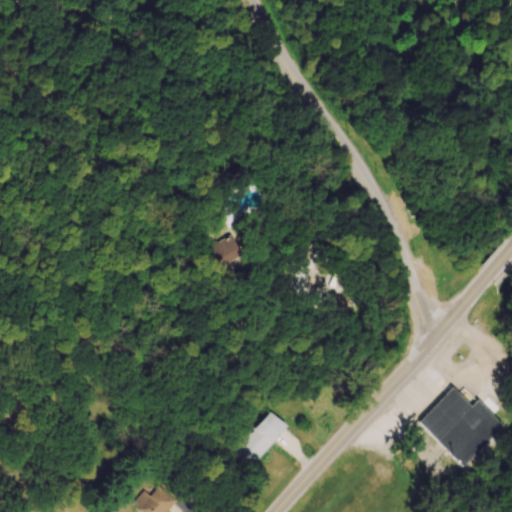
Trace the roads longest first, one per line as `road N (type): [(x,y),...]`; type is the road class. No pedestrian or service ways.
road 1 (residential): [(434,339),(383,215),(253,0)]
road 2 (tertiary): [(511,249),(277,511)]
